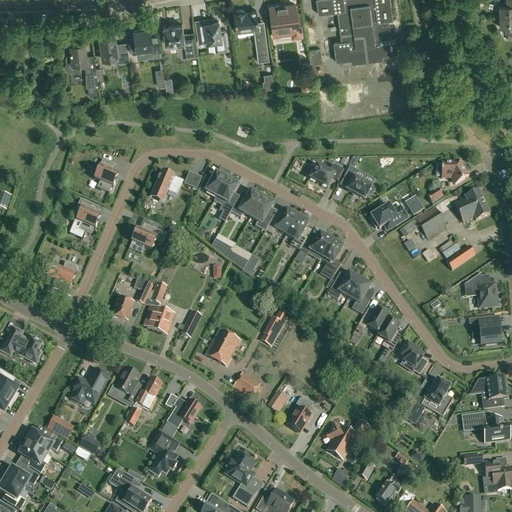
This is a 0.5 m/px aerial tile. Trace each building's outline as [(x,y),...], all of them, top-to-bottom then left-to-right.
[(320,0),(321,13),(349,12),(348,0),(320,0)] [(499,4),(499,15),(511,14),(511,0),(504,0),(504,4),(499,4)] [(355,24),(375,24),(374,2),(354,3),(355,24)] [(269,7),(273,37),(292,34),(291,31),(301,30),(299,13),(296,14),(295,6),(279,8),(279,6),(269,7)] [(257,62),(268,60),(263,21),(257,22),(256,10),(244,12),(242,9),(236,10),(235,13),(233,13),(235,29),(245,28),(245,31),(253,30),(257,62)] [(511,14),(499,15),(499,27),(505,26),(505,33),(511,32),(511,14)] [(195,21),(195,22),(198,40),(206,39),(207,43),(214,42),(215,52),(227,50),(224,31),(220,32),(218,21),(212,22),(212,19),(195,21)] [(181,25),(174,26),(163,27),(165,44),(181,42),(183,58),(197,56),(198,56),(194,33),(183,34),(181,25)] [(133,31),(134,38),(128,39),(130,51),(149,48),(150,55),(161,54),(158,38),(151,40),(149,29),(133,31)] [(115,36),(98,38),(101,59),(114,57),(115,63),(129,61),(127,46),(121,47),(121,45),(116,45),(115,36)] [(89,95),(93,95),(94,94),(96,93),(97,91),(97,90),(98,88),(98,87),(97,82),(96,76),(95,71),(93,55),(86,56),(85,43),(77,44),(75,43),(73,43),(72,43),(71,45),(69,45),(70,52),(68,52),(67,55),(66,56),(66,58),(66,60),(66,62),(66,63),(65,65),(65,66),(65,68),(66,70),(68,70),(69,70),(71,70),(73,71),(74,71),(76,71),(78,70),(79,69),(79,67),(85,67),(86,87),(88,87),(89,95)] [(338,48),(339,62),(399,60),(398,53),(382,54),(382,49),(372,49),(372,47),(338,48)] [(323,48),(314,50),(315,64),(325,63),(323,48)] [(300,75),(302,89),(310,88),(309,74),(300,75)] [(164,77),(156,78),(157,86),(165,85),(164,77)] [(496,123),(493,117),(488,120),(492,126),(496,123)] [(99,167),(94,180),(100,183),(97,190),(109,195),(112,188),(113,188),(118,175),(114,174),(117,167),(102,161),(100,167),(99,167)] [(441,180),(451,180),(455,186),(468,177),(466,174),(468,173),(464,167),(462,168),(461,167),(462,166),(456,163),(456,164),(441,164),(441,180)] [(316,166),(310,179),(327,189),(332,180),(337,182),(343,171),(337,168),(333,175),(316,166)] [(371,197),(375,190),(354,178),(357,171),(350,167),(344,179),(351,183),(346,192),(364,201),(367,196),(371,197)] [(161,172),(151,196),(164,201),(168,192),(177,196),(183,182),(174,178),(174,177),(161,172)] [(215,198),(226,179),(215,174),(212,181),(205,177),(199,189),(205,192),(215,198)] [(195,176),(190,188),(197,191),(202,179),(195,176)] [(226,179),(215,198),(216,198),(213,203),(221,207),(219,211),(229,216),(225,223),(224,223),(225,223),(231,213),(230,213),(235,204),(230,201),(238,186),(237,186),(238,184),(232,181),(231,182),(226,179)] [(250,219),(262,199),(258,197),(259,195),(253,191),(252,193),(250,192),(243,204),(237,201),(236,204),(235,204),(230,213),(231,213),(241,219),(243,215),(250,219)] [(427,198),(431,204),(442,197),(438,191),(427,198)] [(475,221),(489,215),(478,191),(464,197),(465,199),(454,205),(463,224),(474,219),(475,221)] [(439,216),(451,208),(452,208),(447,198),(434,206),(434,207),(414,220),(405,226),(406,227),(398,232),(386,240),(391,246),(418,227),(429,244),(434,241),(432,238),(446,229),(439,216)] [(262,199),(250,219),(257,223),(255,227),(265,233),(265,232),(272,221),(266,217),(273,205),(271,204),(272,202),(266,199),(265,201),(262,199)] [(76,222),(70,236),(82,241),(85,234),(91,236),(94,230),(95,230),(101,217),(96,215),(99,208),(80,201),(77,208),(81,210),(76,222)] [(413,216),(424,210),(420,203),(409,210),(413,216)] [(401,210),(394,214),(388,206),(370,217),(373,222),(372,224),(376,230),(377,228),(378,230),(392,222),(395,227),(408,220),(401,210)] [(286,236),(297,217),(293,215),(294,213),(288,210),(287,212),(286,211),(279,222),(273,219),(272,221),(265,232),(272,236),(275,231),(286,236)] [(297,217),(286,236),(293,241),(290,246),(300,252),(302,248),(307,238),(302,235),(308,224),(307,223),(308,221),(302,218),(301,220),(297,217)] [(132,244),(129,250),(141,255),(144,249),(152,252),(156,242),(163,245),(167,236),(144,225),(141,232),(137,230),(131,243),(132,244)] [(307,238),(302,248),(309,252),(321,259),(330,241),(331,239),(324,235),(323,237),(319,234),(316,239),(315,240),(309,236),(308,238),(307,238)] [(330,241),(321,259),(320,261),(326,265),(324,269),(335,276),(341,265),(335,262),(344,246),(336,242),(335,244),(330,241)] [(214,243),(211,249),(227,261),(232,252),(214,243)] [(460,252),(456,245),(442,255),(446,261),(460,252)] [(252,257),(234,247),(232,252),(227,261),(243,272),(252,257)] [(445,263),(451,272),(452,272),(475,257),(468,247),(445,263)] [(63,270),(52,264),(46,278),(55,282),(52,289),(64,294),(67,287),(70,289),(76,275),(74,275),(77,268),(66,263),(63,270)] [(254,269),(248,264),(243,272),(249,277),(254,269)] [(348,299),(359,280),(355,278),(356,277),(350,273),(349,274),(348,274),(341,287),(335,283),(327,296),(337,302),(341,295),(348,299)] [(479,310),(497,308),(494,285),(482,287),(480,275),(464,286),(465,291),(470,290),(471,297),(478,297),(479,310)] [(359,280),(348,299),(355,303),(352,310),(362,316),(369,303),(363,300),(371,287),(359,280)] [(142,305),(144,303),(145,303),(147,300),(148,297),(153,287),(145,283),(142,290),(136,302),(142,305)] [(167,287),(157,283),(153,292),(151,292),(148,300),(155,304),(160,306),(167,287)] [(272,283),(267,291),(274,295),(279,287),(272,283)] [(118,298),(111,317),(127,322),(134,303),(118,298)] [(296,306),(303,310),(307,303),(300,299),(296,306)] [(439,306),(436,302),(430,306),(433,310),(439,306)] [(173,315),(150,308),(150,307),(144,328),(148,329),(148,330),(166,337),(173,315)] [(377,337),(389,316),(377,309),(372,317),(370,318),(365,315),(358,326),(355,331),(362,335),(366,328),(378,334),(376,337),(377,337)] [(180,334),(190,339),(201,317),(191,312),(181,332),(180,334)] [(389,316),(377,337),(384,342),(381,347),(392,353),(398,342),(392,338),(399,326),(388,319),(389,317),(389,316)] [(501,345),(499,322),(495,323),(495,316),(477,318),(478,325),(481,347),(501,345)] [(271,348),(284,325),(271,318),(263,334),(264,335),(260,342),(271,348)] [(23,333),(14,328),(4,347),(16,354),(15,355),(23,359),(24,357),(37,364),(43,353),(42,353),(45,346),(42,345),(43,343),(30,337),(29,340),(21,337),(23,333)] [(239,341),(219,330),(205,356),(225,367),(239,341)] [(358,339),(353,337),(349,343),(354,346),(358,339)] [(413,372),(419,376),(427,364),(421,360),(422,358),(417,354),(419,352),(407,344),(406,346),(404,345),(399,353),(401,354),(400,356),(411,363),(409,366),(414,369),(413,372)] [(9,376),(0,370),(0,394),(14,403),(19,395),(16,394),(18,390),(6,382),(9,376)] [(133,407),(143,389),(137,385),(140,378),(126,370),(115,390),(127,397),(124,402),(133,407)] [(71,400),(83,407),(87,399),(96,404),(109,379),(108,378),(109,376),(100,371),(99,373),(96,372),(89,385),(81,381),(71,400)] [(259,385),(242,374),(233,388),(251,399),(259,385)] [(425,409),(435,415),(439,408),(446,412),(453,401),(444,396),(450,386),(443,382),(442,384),(436,380),(427,395),(420,390),(402,419),(414,426),(425,409)] [(469,397),(481,395),(483,410),(501,408),(500,400),(507,400),(506,388),(505,388),(505,389),(503,389),(502,380),(486,382),(486,381),(478,382),(469,397)] [(145,387),(135,406),(140,408),(143,410),(150,414),(156,401),(155,400),(162,387),(150,381),(146,388),(145,387)] [(267,408),(274,413),(284,398),(277,393),(267,408)] [(14,403),(0,394),(0,409),(5,412),(7,408),(10,410),(14,403)] [(295,407),(298,408),(287,425),(300,433),(307,422),(313,425),(320,414),(311,408),(313,405),(304,399),(299,400),(295,407)] [(182,413),(176,409),(166,424),(177,431),(183,422),(190,426),(200,410),(198,408),(199,406),(192,402),(191,404),(189,402),(182,413)] [(141,414),(133,409),(125,423),(134,428),(141,414)] [(482,431),(484,445),(509,441),(508,437),(510,437),(509,429),(507,429),(507,425),(502,426),(501,420),(482,422),(481,415),(461,417),(463,433),(482,431)] [(73,428),(60,421),(53,417),(46,429),(66,441),(73,428)] [(334,424),(325,438),(332,442),(326,452),(343,462),(351,449),(353,450),(359,441),(361,442),(369,428),(358,421),(351,433),(341,427),(340,428),(334,424)] [(180,445),(159,431),(147,452),(151,446),(162,453),(149,473),(158,478),(161,473),(166,476),(170,471),(172,472),(174,470),(173,469),(174,467),(175,467),(177,465),(174,464),(178,458),(165,450),(171,440),(179,445),(180,445)] [(26,444),(46,456),(50,449),(56,453),(63,443),(48,434),(44,440),(33,433),(32,433),(30,432),(26,438),(28,440),(26,444)] [(101,445),(85,436),(79,448),(95,457),(101,445)] [(46,456),(26,444),(24,448),(21,447),(17,453),(20,454),(19,455),(32,462),(28,468),(40,475),(46,465),(42,463),(46,456)] [(67,454),(72,457),(77,450),(72,447),(67,454)] [(425,457),(415,452),(411,458),(421,464),(425,457)] [(396,462),(401,466),(402,464),(404,466),(408,462),(399,454),(395,459),(397,461),(396,462)] [(228,470),(225,475),(241,485),(232,499),(247,509),(256,494),(247,488),(254,476),(249,473),(254,465),(238,455),(233,463),(230,461),(226,468),(228,470)] [(463,457),(464,467),(483,465),(481,455),(463,457)] [(367,482),(375,468),(364,462),(356,475),(367,482)] [(496,462),(484,464),(486,480),(487,480),(488,487),(496,486),(497,492),(511,489),(511,484),(511,483),(511,468),(511,469),(507,469),(498,470),(497,462),(496,462)] [(415,474),(401,467),(396,478),(410,484),(415,474)] [(21,474),(11,468),(10,469),(8,468),(5,474),(7,475),(4,479),(24,491),(28,484),(33,487),(39,477),(25,468),(21,474)] [(131,478),(118,470),(109,484),(128,496),(121,507),(129,511),(136,511),(144,511),(151,502),(132,490),(133,489),(127,485),(131,478)] [(342,473),(338,471),(333,480),(332,481),(343,488),(351,475),(344,470),(342,473)] [(381,502),(386,506),(390,500),(392,501),(396,495),(397,495),(402,489),(393,483),(395,480),(390,475),(385,481),(387,482),(385,486),(384,486),(375,498),(376,499),(376,501),(379,503),(381,502)] [(24,491),(4,479),(2,483),(0,481),(0,491),(11,499),(7,504),(20,511),(26,502),(19,498),(24,491)] [(55,485),(48,481),(44,488),(50,492),(55,485)] [(88,491),(81,486),(78,491),(85,496),(88,491)] [(276,491),(268,503),(262,499),(256,510),(258,511),(268,511),(271,508),(277,511),(288,511),(294,503),(282,495),(282,494),(276,491)] [(414,497),(406,492),(401,500),(408,505),(414,497)] [(480,511),(480,502),(480,498),(464,498),(464,505),(459,506),(458,511),(480,511)] [(236,511),(237,511),(219,500),(213,509),(207,505),(205,506),(204,508),(202,511),(201,511),(236,511)] [(429,511),(425,511),(413,502),(405,511),(442,511),(434,506),(429,511)] [(488,511),(489,502),(480,502),(480,511),(488,511)]
